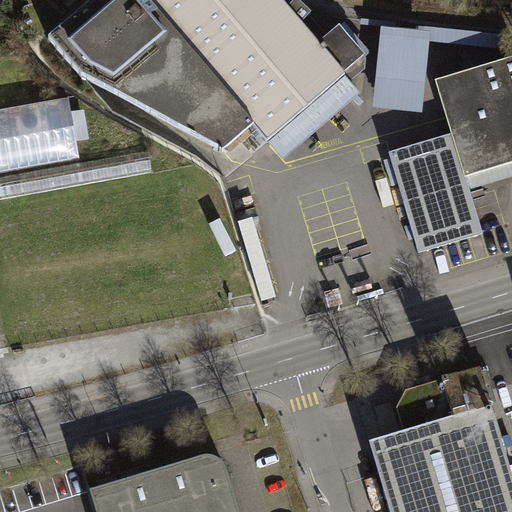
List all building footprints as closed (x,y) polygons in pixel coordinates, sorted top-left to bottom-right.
[(322,55),(274,0),(112,0),(54,51),(84,89),(130,112),(231,162),(260,137),(285,166),(363,99),(348,81),(367,65),(343,37),(322,55)] [(434,43),(383,37),(374,118),(425,123),(434,43)] [(511,184),(511,70),(441,91),(457,144),(472,196),(511,184)] [(72,103),(0,115),(0,177),(82,163),(72,103)] [(472,196),(457,144),(392,162),(421,261),(485,242),(472,196)] [(0,180),(0,202),(165,174),(161,152),(0,180)] [(259,241),(245,245),(263,309),(277,305),(259,241)] [(397,412),(405,441),(372,450),(390,511),(511,511),(511,467),(484,370),(406,393),(397,412)] [(212,457),(97,489),(103,511),(241,511),(228,464),(222,458),(212,457)] [(354,498),(358,511),(370,511),(365,495),(354,498)]
